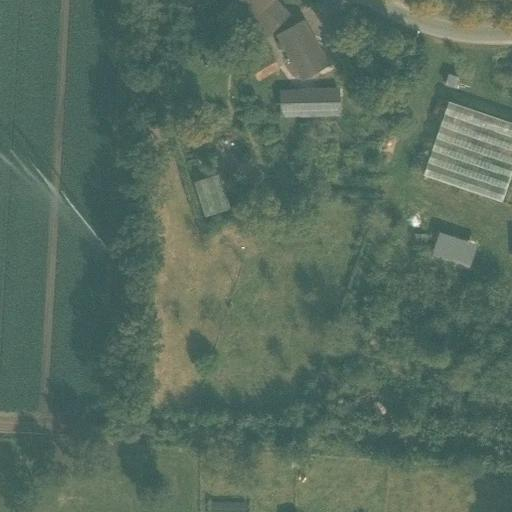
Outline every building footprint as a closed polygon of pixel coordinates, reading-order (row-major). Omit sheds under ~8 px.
[(237,0),(240,2),(238,5),(268,35),(288,15),(273,0),(237,0)] [(302,23),(287,31),(278,36),(302,79),(328,65),(303,21),(301,22),(302,23)] [(258,82),(278,70),(266,50),(245,62),(258,82)] [(448,75),(444,86),(456,90),(459,79),(448,75)] [(280,93),(281,117),(300,117),(300,119),(340,117),(339,86),(299,87),(299,96),(292,97),(292,92),(280,93)] [(506,200),(511,178),(511,120),(448,101),(426,177),(506,200)] [(223,174),(196,179),(203,215),(230,210),(223,174)] [(460,241),(434,236),(430,259),(456,264),(460,241)]
